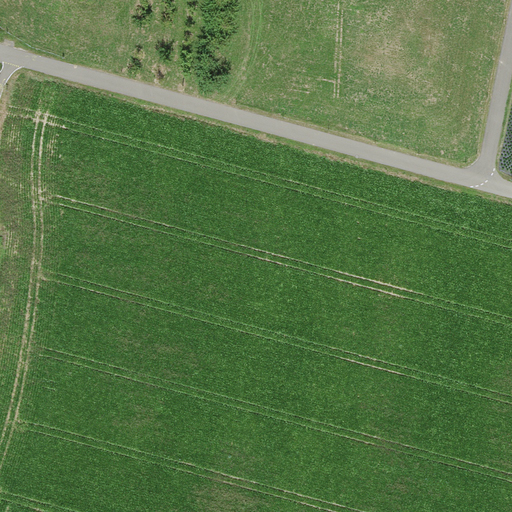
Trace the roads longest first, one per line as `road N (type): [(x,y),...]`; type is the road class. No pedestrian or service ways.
road 1 (track): [(481,181),(3,57)]
road 2 (track): [(511,26),(481,181)]
